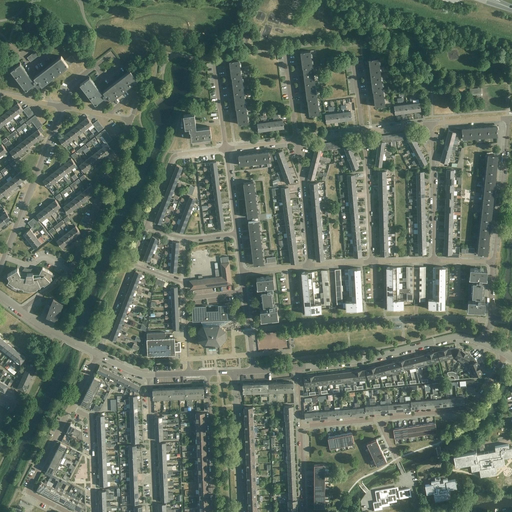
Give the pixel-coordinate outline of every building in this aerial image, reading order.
[(25,27),(30,30),(35,23),(30,19),(25,27)] [(266,39),(271,27),(264,25),(260,37),(266,39)] [(310,50),(300,52),(302,67),(303,67),(303,68),(313,66),(312,66),(310,50)] [(20,63),(11,70),(26,90),(35,83),(37,87),(41,84),(42,86),(68,65),(65,60),(61,56),(32,78),(20,63)] [(369,59),(371,75),(380,74),(378,58),(369,59)] [(229,61),(231,77),(232,77),(241,75),(239,59),(229,61)] [(303,68),(305,83),(315,82),(313,66),(303,68)] [(90,77),(80,84),(95,104),(104,97),(107,101),(110,98),(112,100),(138,79),(130,69),(101,92),(90,77)] [(373,91),(382,89),(380,74),(371,75),(373,91)] [(232,77),(234,92),(244,91),(242,75),(241,75),(232,77)] [(305,83),(307,99),(317,98),(315,82),(305,83)] [(373,91),(375,107),(385,105),(383,89),(382,89),(373,91)] [(234,92),(236,108),(246,107),(244,91),(234,92)] [(307,99),(309,115),(319,114),(317,98),(307,99)] [(18,103),(13,106),(18,113),(23,110),(18,103)] [(13,106),(8,110),(13,117),(18,113),(13,106)] [(236,108),(238,124),(248,123),(246,107),(236,108)] [(8,110),(3,114),(9,121),(13,117),(8,110)] [(194,113),(183,115),(185,128),(189,128),(189,131),(190,131),(192,139),(211,137),(210,126),(196,128),(194,113)] [(3,114),(0,116),(0,119),(4,124),(9,121),(3,114)] [(87,117),(82,121),(88,128),(93,124),(87,117)] [(82,121),(78,124),(83,131),(88,128),(82,121)] [(78,124),(73,128),(78,135),(83,131),(78,124)] [(496,126),(461,128),(462,138),(497,136),(496,126)] [(73,128),(68,132),(74,139),(78,135),(73,128)] [(38,129),(33,133),(39,140),(43,136),(38,129)] [(449,130),(447,137),(455,139),(455,138),(456,133),(457,133),(458,131),(453,130),(453,132),(449,130)] [(68,132),(63,135),(69,142),(74,139),(68,132)] [(33,133),(28,136),(34,143),(39,140),(33,133)] [(69,142),(63,135),(59,139),(64,146),(69,142)] [(28,136),(24,140),(29,147),(34,143),(28,136)] [(412,136),(409,138),(407,139),(410,144),(416,141),(412,136)] [(455,139),(447,137),(445,143),(453,145),(453,144),(454,140),(458,141),(458,139),(455,138),(455,139)] [(24,140),(19,144),(24,151),(29,147),(24,140)] [(418,147),(416,141),(410,144),(413,150),(418,147)] [(103,147),(108,154),(113,150),(108,143),(107,143),(103,147)] [(445,143),(444,148),(451,151),(451,150),(452,146),(456,147),(457,145),(453,144),(453,145),(445,143)] [(19,144),(14,147),(20,154),(24,151),(19,144)] [(346,146),(344,147),(346,153),(352,151),(350,145),(346,146)] [(14,147),(9,151),(15,158),(20,154),(14,147)] [(103,147),(98,150),(104,157),(108,154),(103,147)] [(421,152),(418,147),(413,150),(416,155),(421,152)] [(444,148),(442,154),(449,157),(450,156),(451,152),(454,153),(455,151),(451,150),(451,151),(444,148)] [(98,150),(93,154),(99,161),(104,157),(98,150)] [(269,151),(238,155),(239,165),(270,162),(270,161),(274,161),(272,152),(269,152),(269,151)] [(275,153),(277,159),(285,157),(282,151),(275,153)] [(424,157),(421,152),(416,155),(418,160),(424,157)] [(93,154),(89,158),(94,165),(99,161),(93,154)] [(449,157),(442,154),(440,161),(448,163),(449,158),(453,159),(453,157),(450,156),(449,157)] [(478,253),(477,254),(488,255),(498,155),(487,154),(483,194),(482,193),(482,197),(483,197),(483,202),(481,202),(481,206),(482,206),(478,253)] [(277,159),(279,165),(287,163),(285,157),(277,159)] [(427,162),(424,157),(418,160),(421,165),(427,162)] [(89,158),(84,161),(89,168),(94,165),(89,158)] [(71,159),(66,162),(72,169),(76,165),(71,159)] [(89,168),(84,161),(79,165),(85,172),(89,168)] [(66,162),(62,166),(67,173),(72,169),(66,162)] [(358,167),(356,162),(350,164),(352,169),(351,170),(352,172),(355,171),(354,169),(358,167)] [(279,165),(281,171),(282,171),(289,168),(287,163),(279,165)] [(176,165),(174,171),(180,173),(182,167),(176,165)] [(62,166),(57,169),(62,176),(67,173),(62,166)] [(282,171),(281,171),(276,173),(277,175),(281,173),(282,172),(284,177),(291,174),(289,168),(282,171)] [(57,169),(52,173),(57,180),(62,176),(57,169)] [(22,171),(17,174),(23,181),(27,178),(22,171)] [(52,173),(47,177),(53,184),(57,180),(52,173)] [(17,174),(12,178),(18,185),(23,181),(17,174)] [(284,179),(286,183),(293,180),(291,174),(284,177),(279,179),(279,181),(284,179)] [(343,183),(347,183),(347,182),(355,181),(355,175),(347,176),(347,181),(343,181),(343,183)] [(53,184),(47,177),(43,180),(48,187),(53,184)] [(12,178),(8,181),(13,188),(18,185),(12,178)] [(8,181),(3,185),(8,192),(13,188),(8,181)] [(254,181),(244,183),(248,217),(258,216),(254,181)] [(344,189),(348,189),(348,188),(356,187),(355,181),(347,182),(347,183),(348,187),(344,187),(344,189)] [(310,183),(310,191),(318,190),(317,186),(319,185),(318,183),(310,183)] [(3,185),(0,187),(0,191),(4,196),(8,192),(3,185)] [(91,185),(87,188),(92,195),(97,192),(91,185)] [(278,196),(282,196),(281,195),(289,194),(288,187),(281,188),(281,194),(277,194),(278,196)] [(87,188),(82,192),(87,199),(92,195),(87,188)] [(82,192),(77,196),(83,203),(87,199),(82,192)] [(279,202),(282,202),(282,201),(290,200),(289,194),(281,195),(282,196),(282,200),(278,200),(279,202)] [(77,196),(72,199),(78,206),(83,203),(77,196)] [(189,196),(187,202),(193,204),(196,199),(189,196)] [(72,199),(68,203),(73,210),(78,206),(72,199)] [(55,200),(50,204),(56,211),(60,207),(55,200)] [(73,210),(68,203),(63,207),(68,214),(73,210)] [(50,204),(45,207),(51,214),(56,211),(50,204)] [(45,207),(41,211),(46,218),(51,214),(45,207)] [(4,210),(0,213),(0,214),(1,216),(6,223),(11,219),(6,212),(4,210)] [(46,218),(41,211),(36,215),(41,222),(46,218)] [(163,218),(157,216),(155,222),(161,224),(163,218)] [(258,221),(248,222),(253,265),(263,263),(258,221)] [(185,227),(179,224),(177,230),(183,233),(185,227)] [(75,226),(71,230),(76,237),(81,233),(75,226)] [(23,234),(27,239),(34,233),(30,229),(23,234)] [(71,230),(66,233),(71,240),(76,237),(71,230)] [(27,239),(30,244),(37,238),(34,233),(27,239)] [(66,233),(61,237),(67,244),(71,240),(66,233)] [(152,236),(150,242),(156,244),(158,238),(152,236)] [(67,244),(61,237),(56,241),(62,248),(67,244)] [(37,238),(30,244),(34,248),(41,243),(37,238)] [(446,254),(446,257),(459,257),(459,254),(452,254),(452,251),(451,251),(452,249),(455,249),(455,247),(453,247),(444,247),(444,254),(446,254)] [(152,255),(146,253),(143,259),(149,261),(152,255)] [(190,281),(191,289),(231,284),(229,263),(221,264),(223,277),(190,281)] [(28,269),(27,272),(22,271),(21,273),(17,268),(8,274),(10,278),(8,280),(10,281),(8,283),(10,285),(13,287),(14,287),(16,289),(19,290),(20,286),(24,286),(23,288),(30,289),(37,287),(37,286),(41,285),(43,283),(44,284),(52,279),(51,277),(53,273),(42,268),(39,273),(35,267),(34,267),(34,268),(33,268),(32,269),(31,269),(30,269),(29,269),(28,269)] [(473,282),(472,289),(485,290),(485,289),(485,288),(485,287),(485,286),(484,285),(484,284),(483,283),(486,282),(487,270),(470,268),(469,278),(476,278),(476,282),(473,282)] [(135,271),(133,277),(139,279),(142,273),(135,271)] [(262,291),(262,299),(274,297),(272,286),(274,286),(273,276),(256,278),(257,288),(264,287),(265,291),(262,291)] [(131,282),(129,288),(135,290),(137,291),(141,293),(142,291),(138,289),(136,288),(137,285),(131,282)] [(485,290),(472,289),(472,297),(475,297),(475,301),(468,300),(467,310),(484,311),(485,299),(483,298),(483,296),(484,295),(484,294),(484,293),(485,292),(485,291),(485,290)] [(274,297),(262,299),(263,306),(266,306),(267,310),(260,310),(261,320),(278,318),(277,309),(275,309),(274,297)] [(63,303),(53,299),(49,309),(47,316),(56,319),(59,313),(60,309),(63,303)] [(397,300),(387,300),(387,309),(404,308),(404,299),(397,299),(397,300)] [(428,299),(428,308),(445,309),(445,303),(445,300),(432,300),(432,299),(428,299)] [(352,301),(345,301),(346,311),(363,310),(362,301),(352,301)] [(315,304),(304,305),(304,306),(304,308),(305,314),(322,312),(321,303),(315,304)] [(198,331),(198,340),(204,345),(209,345),(209,346),(216,346),(216,345),(220,345),(226,339),(226,330),(221,326),(226,320),(228,320),(227,305),(218,306),(218,311),(206,311),(206,306),(192,307),(192,322),(201,321),(203,325),(198,331)] [(148,339),(147,339),(148,356),(175,355),(175,351),(177,351),(177,345),(175,345),(175,338),(166,338),(165,332),(147,333),(148,339)] [(118,335),(112,333),(109,339),(115,341),(118,335)] [(1,348),(6,352),(10,346),(6,342),(1,348)] [(6,352),(11,355),(15,350),(10,346),(6,352)] [(452,358),(453,358),(454,353),(454,348),(450,348),(444,350),(446,359),(452,358)] [(454,348),(453,358),(455,358),(460,361),(465,351),(462,350),(461,350),(459,349),(454,348)] [(11,355),(15,359),(20,353),(15,350),(11,355)] [(440,361),(446,359),(444,350),(438,351),(440,361)] [(466,364),(470,361),(468,359),(470,355),(468,353),(465,351),(460,361),(466,364)] [(433,352),(430,353),(432,363),(438,362),(436,352),(433,352)] [(20,353),(15,359),(22,364),(25,361),(23,360),(25,357),(20,353)] [(427,354),(424,355),(427,365),(432,363),(430,353),(427,353),(427,354)] [(421,355),(418,356),(421,366),(427,365),(424,355),(422,355),(421,355)] [(415,357),(412,358),(415,367),(421,366),(418,356),(415,356),(415,357)] [(410,358),(407,359),(409,369),(415,367),(412,358),(410,358)] [(467,366),(470,371),(480,367),(478,364),(477,361),(475,360),(473,358),(470,361),(466,364),(467,366)] [(403,360),(401,361),(403,370),(409,369),(407,359),(403,359),(403,360)] [(398,361),(395,362),(398,372),(403,370),(401,361),(398,361)] [(392,363),(389,364),(392,373),(398,372),(395,362),(392,362),(392,363)] [(386,364),(383,365),(386,375),(392,373),(389,364),(387,364),(386,364)] [(28,365),(25,371),(32,374),(34,368),(28,365)] [(101,378),(105,380),(107,376),(110,370),(99,365),(97,371),(98,371),(96,375),(94,374),(94,375),(100,378),(101,378)] [(380,366),(378,367),(380,376),(386,375),(383,365),(380,365),(380,366)] [(375,367),(372,368),(374,378),(380,376),(378,367),(375,367)] [(480,367),(470,371),(472,377),(472,378),(477,377),(477,375),(481,373),(480,370),(481,370),(480,367)] [(374,378),(372,368),(369,368),(368,369),(366,370),(368,379),(374,378)] [(115,385),(117,381),(120,376),(110,370),(107,376),(105,380),(115,385)] [(25,371),(23,376),(29,379),(32,374),(25,371)] [(23,376),(20,382),(27,385),(29,379),(23,376)] [(94,376),(91,382),(99,386),(101,383),(104,384),(105,382),(102,381),(94,376)] [(124,385),(127,386),(130,381),(120,376),(117,381),(120,383),(118,387),(122,389),(124,385)] [(127,386),(137,392),(140,386),(130,381),(127,386)] [(6,389),(8,391),(10,387),(12,383),(9,382),(8,384),(8,385),(3,382),(0,387),(0,389),(4,392),(6,389)] [(20,382),(18,387),(21,389),(24,390),(27,385),(20,382)] [(91,382),(89,387),(97,391),(99,386),(91,382)] [(276,382),(260,383),(260,392),(260,396),(268,396),(268,392),(277,391),(276,382)] [(276,382),(277,391),(293,391),(293,382),(276,382)] [(260,383),(243,384),(243,392),(260,392),(260,383)] [(11,387),(9,391),(17,396),(21,389),(18,387),(17,387),(16,388),(13,387),(12,386),(11,387)] [(89,387),(86,393),(94,397),(97,391),(89,387)] [(170,388),(170,398),(187,397),(186,387),(170,388)] [(187,397),(195,397),(204,396),(203,387),(186,387),(187,397)] [(153,398),(170,398),(170,388),(153,389),(153,398)] [(86,393),(83,398),(91,402),(94,397),(86,393)] [(446,399),(441,399),(441,406),(449,406),(448,394),(448,393),(445,393),(446,399)] [(450,393),(448,394),(449,406),(456,405),(456,398),(451,398),(451,397),(450,393)] [(431,400),(426,400),(426,407),(434,407),(433,396),(433,394),(430,394),(431,400)] [(410,402),(410,403),(411,409),(419,408),(418,396),(418,395),(415,395),(416,401),(410,402)] [(420,396),(418,396),(419,408),(426,407),(426,400),(420,401),(420,399),(420,396)] [(435,396),(433,396),(434,407),(441,406),(441,399),(441,396),(435,396)] [(456,398),(456,405),(464,404),(464,397),(458,398),(458,396),(456,396),(456,398)] [(400,404),(395,404),(395,411),(403,411),(402,397),(399,397),(400,402),(400,404)] [(405,397),(402,397),(403,411),(411,410),(411,409),(410,403),(405,403),(405,397)] [(83,398),(80,404),(88,408),(91,402),(83,398)] [(365,407),(365,408),(365,414),(373,413),(372,398),(370,398),(370,405),(370,406),(365,407)] [(375,398),(372,398),(373,413),(381,412),(380,405),(375,406),(375,398)] [(391,398),(387,398),(388,412),(395,411),(395,404),(390,405),(390,403),(391,403),(391,398)] [(340,410),(334,410),(335,417),(342,417),(342,408),(342,403),(339,404),(340,408),(340,410)] [(355,409),(350,409),(350,416),(358,416),(357,403),(354,403),(355,407),(355,409)] [(359,403),(357,403),(358,416),(365,415),(365,414),(365,408),(360,408),(360,407),(359,403)] [(312,411),(311,406),(309,406),(309,410),(307,411),(307,413),(304,413),(305,420),(312,419),(312,411)] [(329,406),(327,406),(327,409),(327,418),(335,417),(334,410),(330,411),(329,409),(329,406)] [(244,407),(245,420),(253,420),(253,407),(244,407)] [(345,408),(342,408),(342,417),(350,416),(350,409),(345,409),(345,408)] [(325,411),(319,412),(320,419),(327,418),(327,409),(325,410),(325,411)] [(314,411),(312,411),(312,419),(320,419),(319,412),(315,412),(314,411)] [(196,413),(196,426),(205,425),(204,412),(196,413)] [(245,420),(245,433),(254,433),(253,420),(245,420)] [(435,423),(428,424),(430,434),(437,433),(435,423)] [(68,436),(70,437),(72,434),(76,426),(70,424),(66,432),(69,433),(68,436)] [(428,424),(421,425),(423,435),(430,434),(428,424)] [(196,426),(197,438),(205,438),(205,425),(196,426)] [(421,425),(414,426),(416,436),(423,435),(421,425)] [(81,429),(76,426),(72,434),(82,440),(82,431),(81,431),(81,429)] [(414,426),(407,427),(409,437),(416,436),(414,426)] [(407,427),(400,428),(402,438),(409,437),(407,427)] [(400,428),(393,429),(395,440),(402,438),(400,428)] [(245,433),(246,446),(254,445),(254,433),(245,433)] [(352,433),(346,434),(348,444),(354,443),(352,433)] [(334,436),(328,437),(330,448),(336,447),(334,436)] [(197,438),(197,451),(206,451),(205,438),(197,438)] [(376,439),(366,443),(369,449),(379,445),(376,439)] [(60,443),(58,448),(65,452),(68,447),(60,443)] [(484,452),(477,454),(476,451),(453,456),(455,466),(469,463),(471,470),(479,469),(480,476),(496,472),(495,466),(504,464),(503,457),(511,455),(511,446),(509,447),(508,444),(495,446),(495,450),(488,452),(488,451),(486,451),(484,452)] [(246,446),(246,458),(255,458),(254,445),(246,446)] [(379,445),(369,449),(372,455),(381,450),(379,445)] [(58,448),(55,454),(63,458),(65,452),(58,448)] [(381,450),(372,455),(374,460),(384,456),(381,450)] [(197,451),(198,464),(207,464),(206,451),(197,451)] [(55,454),(52,459),(60,463),(63,458),(55,454)] [(384,456),(374,460),(377,466),(387,461),(384,456)] [(246,458),(247,471),(255,471),(255,458),(246,458)] [(52,459),(49,464),(57,468),(60,463),(52,459)] [(49,464),(47,470),(55,474),(57,468),(49,464)] [(198,464),(198,477),(207,476),(207,464),(198,464)] [(247,471),(247,484),(256,483),(255,471),(247,471)] [(198,477),(199,489),(208,489),(207,476),(198,477)] [(425,485),(426,493),(433,492),(435,500),(450,497),(449,489),(456,488),(455,479),(448,481),(447,478),(439,479),(439,477),(428,479),(429,484),(425,485)] [(37,489),(42,492),(46,484),(41,481),(37,489)] [(247,484),(248,496),(256,496),(256,483),(247,484)] [(46,484),(42,492),(48,495),(52,487),(46,484)] [(52,487),(48,495),(53,497),(57,490),(52,487)] [(373,502),(374,510),(375,510),(382,508),(382,506),(389,505),(389,502),(396,501),(396,499),(399,498),(411,496),(410,488),(395,491),(394,487),(375,491),(377,502),(373,502)] [(199,489),(200,502),(208,502),(208,489),(199,489)] [(62,492),(57,490),(53,497),(58,500),(62,492)] [(68,495),(62,492),(58,500),(64,503),(68,495)] [(73,498),(68,495),(64,503),(69,506),(73,498)] [(248,496),(248,509),(257,509),(256,496),(248,496)] [(78,500),(73,498),(69,506),(74,508),(78,500)] [(78,500),(74,508),(80,511),(81,510),(84,511),(85,511),(85,504),(78,500)] [(200,502),(199,511),(208,511),(208,502),(200,502)]
